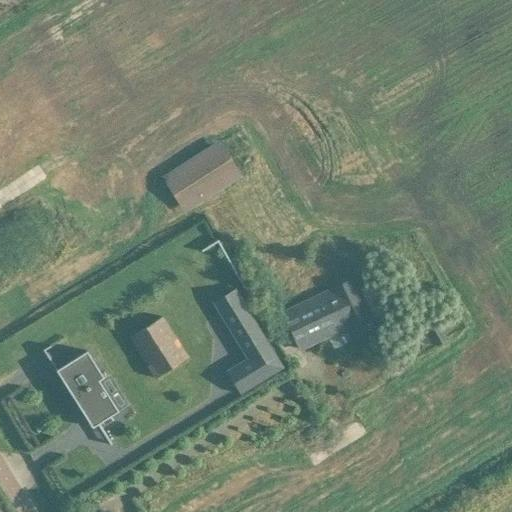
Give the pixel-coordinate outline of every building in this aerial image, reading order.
[(220,147),(168,180),(186,208),(237,174),(220,147)] [(295,307),(283,312),(300,349),(302,348),(300,344),(310,340),(349,321),(355,334),(375,325),(354,279),(315,297),(295,307)] [(240,393),(283,367),(235,288),(215,301),(250,359),(228,373),(240,393)] [(164,317),(131,338),(156,378),(189,357),(164,317)] [(436,345),(447,339),(438,321),(419,331),(426,344),(434,339),(436,345)] [(104,377),(87,350),(56,370),(93,427),(119,411),(100,380),(104,377)]
